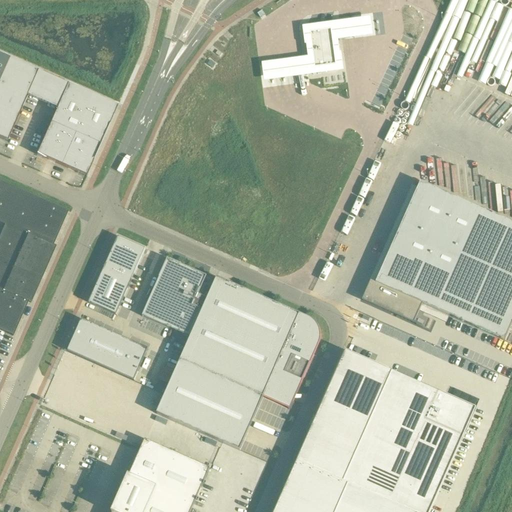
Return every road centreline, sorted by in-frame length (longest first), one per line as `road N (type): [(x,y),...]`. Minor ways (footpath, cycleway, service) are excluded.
road 1 (unclassified): [(99,211),(337,318),(337,349),(263,511)]
road 2 (unclassified): [(99,211),(22,389)]
road 3 (unclassified): [(166,66),(99,211)]
